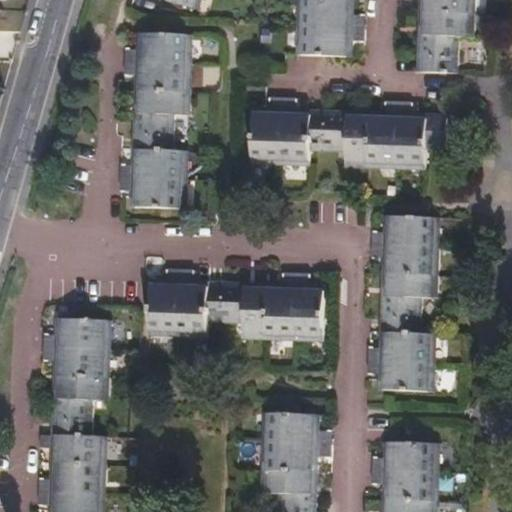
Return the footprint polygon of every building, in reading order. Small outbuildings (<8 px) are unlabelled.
[(331,39),(332,7),(339,6),(338,0),(294,0),(294,50),(337,51),(337,39),(331,39)] [(456,71),(457,37),(471,37),(472,14),(468,14),(468,0),(430,0),(423,1),(422,40),(416,41),(415,70),(422,69),(456,71)] [(177,204),(179,160),(180,149),(172,148),(173,113),(187,113),(190,62),(185,62),(185,30),(140,28),(141,39),(146,40),(145,75),(138,75),(137,115),(132,119),(131,145),(135,146),(136,156),(142,157),(140,190),(134,190),(133,202),(177,204)] [(291,117),(259,116),(258,110),(246,110),(246,154),(303,156),(303,146),(337,147),(338,161),(361,162),(363,157),(419,159),(420,142),(421,114),(407,114),(406,120),(375,120),(374,113),(336,112),(334,107),(304,106),(304,111),(291,111),(291,117)] [(439,142),(440,115),(421,114),(420,142),(439,142)] [(424,389),(425,331),(416,331),(417,297),(432,296),(432,273),(426,272),(428,214),(382,213),(382,227),(388,228),(388,260),(381,261),(380,301),(376,301),(375,330),(379,330),(378,344),(385,345),(385,375),(378,375),(378,388),(424,389)] [(198,336),(199,322),(234,323),(234,337),(286,338),(288,334),(315,334),(316,289),(303,288),(303,294),(270,294),(269,287),(232,285),(232,280),(200,280),(199,284),(188,284),(187,290),(156,289),(156,282),(145,283),(144,335),(198,336)] [(100,511),(103,434),(88,434),(88,401),(103,400),(106,319),(50,318),(44,511),(100,511)] [(310,511),(313,415),(259,412),(256,495),(270,496),(269,511),(310,511)] [(434,511),(436,442),(381,441),(378,511),(434,511)]
